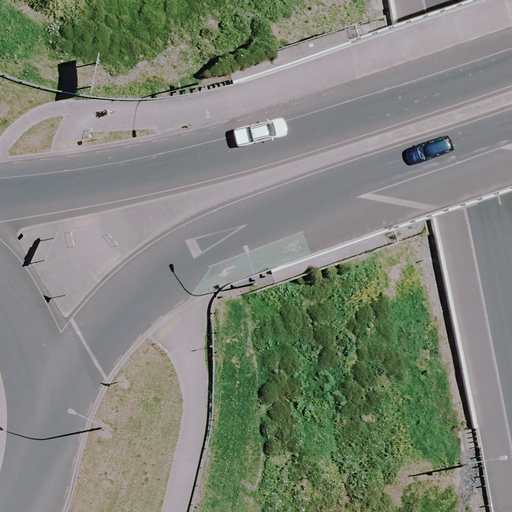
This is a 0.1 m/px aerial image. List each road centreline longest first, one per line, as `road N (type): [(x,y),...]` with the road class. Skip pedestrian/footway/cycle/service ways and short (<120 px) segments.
road 1 (primary): [(511,120),(367,169),(229,229),(141,287),(48,388)]
road 2 (primary): [(0,185),(351,99),(511,42)]
road 3 (motorway): [(511,209),(469,0)]
road 4 (primary): [(48,388),(49,454),(32,511)]
